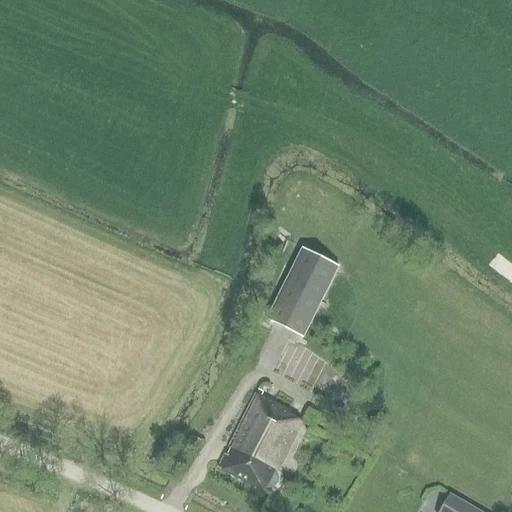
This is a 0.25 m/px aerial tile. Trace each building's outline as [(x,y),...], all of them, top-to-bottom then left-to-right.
[(339,266),(302,248),(266,320),(303,338),(339,266)] [(277,471),(302,421),(288,414),(290,412),(263,398),(265,394),(261,392),(259,396),(255,394),(228,447),(231,449),(227,455),(225,454),(218,468),(263,491),(274,470),(277,471)] [(385,434),(386,419),(369,418),(368,433),(385,434)] [(197,450),(201,441),(194,437),(190,446),(197,450)] [(479,511),(451,495),(441,511),(479,511)]
